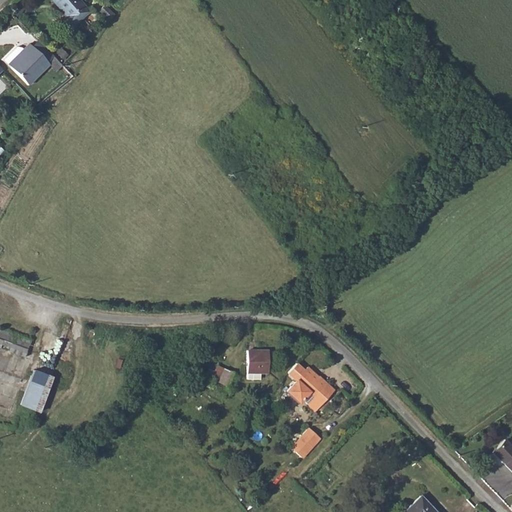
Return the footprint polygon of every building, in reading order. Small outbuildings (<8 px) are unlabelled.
[(79,0),(51,0),(66,15),(61,20),(69,28),(89,9),(79,0)] [(113,16),(104,6),(98,12),(103,16),(101,18),(105,23),(113,16)] [(3,59),(24,81),(44,64),(46,66),(48,64),(45,61),(52,55),(42,45),(41,46),(36,42),(31,46),(28,44),(23,49),(21,47),(17,47),(3,59)] [(44,64),(24,81),(27,84),(46,66),(44,64)] [(63,67),(54,75),(63,84),(73,76),(63,67)] [(0,331),(0,350),(22,359),(28,342),(0,331)] [(221,331),(210,339),(214,343),(225,336),(221,331)] [(268,352),(246,352),(246,373),(247,374),(247,380),(260,380),(260,373),(267,373),(268,352)] [(294,363),(287,372),(288,372),(287,373),(294,380),(285,390),(298,402),(307,392),(312,397),(321,388),(305,374),(294,363)] [(216,366),(210,379),(228,388),(234,374),(216,366)] [(50,376),(31,370),(18,405),(37,412),(50,376)] [(290,447),(303,457),(320,437),(308,426),(290,447)] [(511,448),(505,441),(492,453),(511,472),(511,448)] [(277,462),(288,473),(293,468),(301,458),(290,448),(277,462)] [(436,511),(420,495),(402,511),(401,511),(436,511)]
